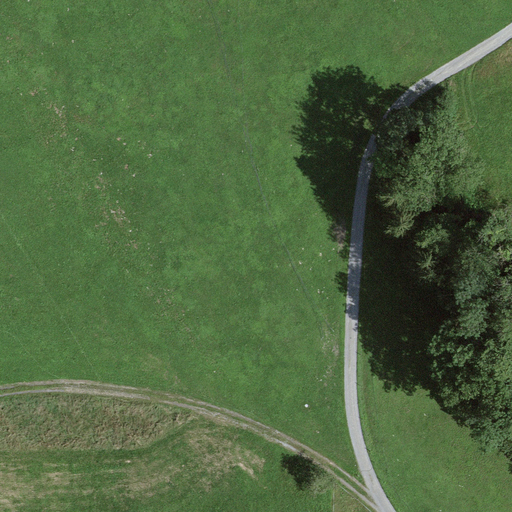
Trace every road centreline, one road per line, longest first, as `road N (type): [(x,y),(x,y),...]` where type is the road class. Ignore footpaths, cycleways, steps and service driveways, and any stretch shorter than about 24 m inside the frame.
road 1 (track): [(511,27),(421,82),(389,112),(360,195),(352,403),(370,480),(389,511)]
road 2 (track): [(385,508),(288,442),(210,408),(92,386),(0,394)]
